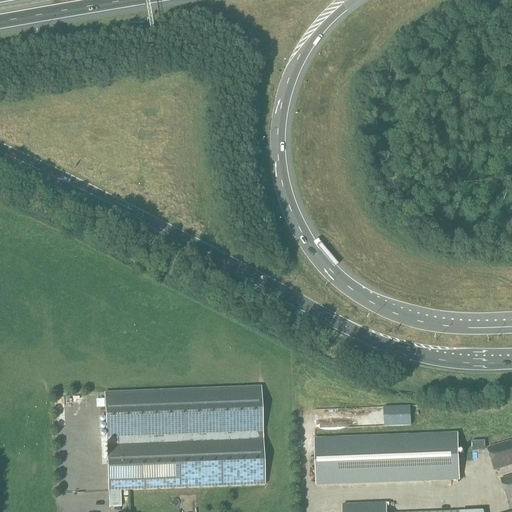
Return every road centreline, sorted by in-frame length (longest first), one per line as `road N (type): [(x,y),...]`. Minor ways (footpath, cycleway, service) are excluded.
road 1 (motorway): [(0,147),(361,334),(427,357),(511,362)]
road 2 (motorway): [(511,326),(458,328),(384,307),(332,273),(295,222),(278,155),(287,85),(313,41),(355,0)]
road 3 (motorway): [(0,22),(128,0)]
